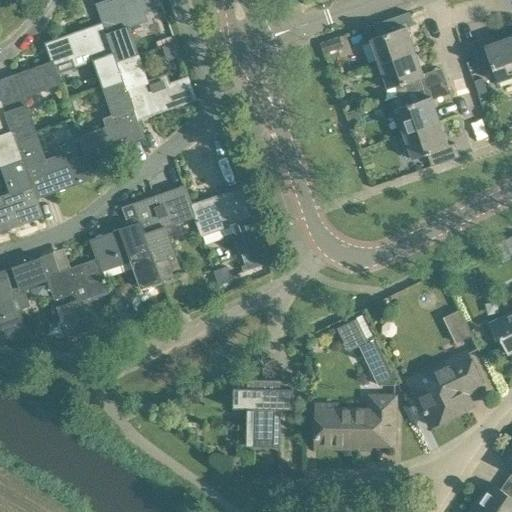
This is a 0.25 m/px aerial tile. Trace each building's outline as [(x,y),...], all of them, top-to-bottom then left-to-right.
[(144,12),(163,5),(160,0),(112,0),(98,5),(97,4),(96,4),(103,24),(117,62),(138,55),(128,27),(147,21),(144,12)] [(379,64),(415,52),(407,27),(414,25),(409,12),(374,24),(378,36),(370,39),(379,64)] [(124,80),(117,62),(103,24),(85,31),(84,29),(45,43),(52,62),(53,65),(71,59),(75,67),(93,60),(103,88),(124,80)] [(341,44),(338,37),(321,43),(324,53),(340,47),(341,44)] [(497,82),(511,76),(511,46),(509,37),(485,45),(483,38),(470,43),(480,71),(492,67),(497,82)] [(415,52),(379,64),(388,89),(395,86),(398,97),(423,88),(420,78),(424,76),(415,52)] [(196,99),(188,77),(169,84),(166,75),(147,82),(138,55),(117,62),(124,80),(138,120),(145,138),(138,118),(156,112),(157,113),(196,99)] [(60,84),(53,65),(52,62),(14,75),(15,77),(0,81),(0,98),(2,102),(15,141),(37,134),(24,97),(60,84)] [(144,139),(145,138),(138,120),(124,80),(103,88),(112,115),(103,118),(106,127),(78,137),(85,157),(87,159),(125,145),(125,144),(143,137),(144,139)] [(402,107),(395,109),(403,134),(404,135),(440,122),(440,121),(431,97),(427,98),(423,88),(398,97),(402,107)] [(22,159),(15,141),(2,102),(0,103),(0,164),(1,167),(22,159)] [(431,166),(460,156),(455,143),(448,145),(440,122),(404,135),(412,159),(427,154),(431,166)] [(64,154),(46,159),(37,134),(15,141),(22,159),(36,198),(36,196),(55,190),(55,191),(94,178),(87,159),(85,157),(67,164),(64,154)] [(225,153),(213,158),(220,173),(232,168),(225,153)] [(43,217),(36,198),(22,159),(1,167),(10,192),(1,195),(5,206),(0,207),(0,231),(24,223),(23,222),(42,215),(42,217),(43,217)] [(195,217),(191,204),(185,186),(154,197),(154,198),(136,205),(135,203),(134,204),(141,224),(155,262),(167,258),(174,255),(176,255),(175,254),(165,226),(195,217)] [(241,253),(262,245),(242,187),(241,187),(241,189),(222,195),(222,194),(191,204),(195,217),(201,236),(220,229),(231,225),(241,252),(240,252),(241,253)] [(162,281),(155,262),(141,224),(122,230),(122,229),(91,240),(97,259),(102,271),(131,260),(141,287),(140,287),(141,288),(161,281),(163,287),(164,286),(162,281)] [(22,288),(48,279),(40,258),(0,272),(0,326),(3,337),(26,329),(20,311),(30,308),(22,288)] [(102,271),(97,259),(67,270),(67,271),(49,278),(42,258),(40,258),(48,279),(68,335),(89,327),(88,326),(79,300),(109,290),(102,271)] [(167,258),(155,262),(162,281),(173,276),(171,271),(167,258)] [(511,294),(511,295),(511,296),(511,311),(488,324),(496,340),(499,338),(507,354),(511,351),(511,294)] [(471,337),(458,310),(443,317),(456,344),(471,337)] [(373,337),(358,345),(378,387),(379,386),(394,386),(397,385),(373,337)] [(482,385),(467,353),(409,381),(431,426),(472,406),(466,393),(482,385)] [(280,409),(281,390),(281,380),(247,379),(247,389),(247,408),(246,446),(280,446),(280,409)] [(247,408),(247,389),(233,389),(233,408),(247,408)] [(281,390),(280,409),(291,409),(291,390),(281,390)] [(363,444),(363,443),(396,444),(396,397),(372,397),(372,410),(337,410),(337,405),(316,404),(316,447),(359,447),(360,447),(361,447),(362,446),(362,445),(363,444)] [(477,499),(468,511),(511,511),(511,497),(500,489),(493,485),(481,502),(477,499)]
